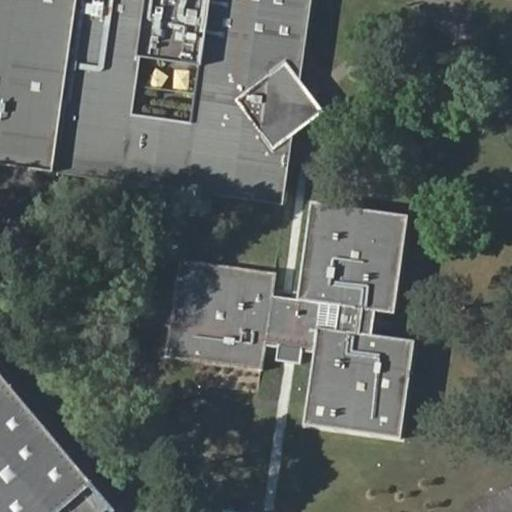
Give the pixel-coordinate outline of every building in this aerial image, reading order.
[(69,0),(0,0),(0,166),(45,173),(69,0)] [(289,97),(294,62),(297,40),(302,0),(78,0),(56,163),(189,181),(275,193),(279,166),(282,147),(289,97)] [(330,110),(308,81),(294,62),(289,97),(282,147),(330,110)] [(298,421),(396,435),(410,337),(366,332),(370,306),(388,308),(403,212),(306,197),(293,296),(269,293),(271,270),(173,257),(159,355),(257,368),(262,342),(309,348),(298,421)] [(28,367),(7,343),(0,334),(0,511),(62,511),(114,468),(28,367)] [(106,511),(132,490),(114,468),(62,511),(106,511)]
